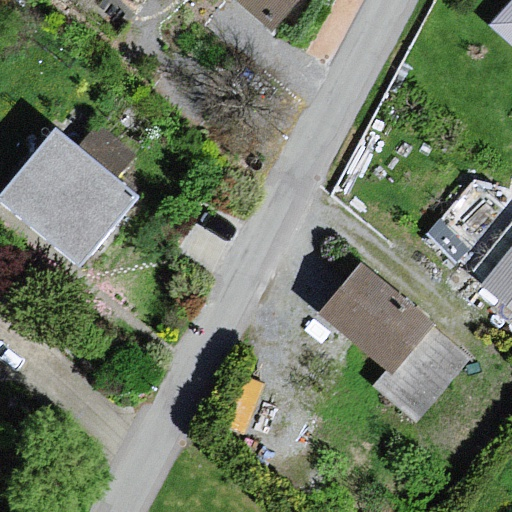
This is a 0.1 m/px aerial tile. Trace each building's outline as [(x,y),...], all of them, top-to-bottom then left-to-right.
[(242,0),(277,31),(302,0),(242,0)] [(511,0),(501,0),(474,28),(511,65),(511,0)] [(0,181),(0,219),(69,273),(129,202),(42,134),(0,181)] [(511,232),(464,291),(511,332),(511,232)] [(294,323),(409,426),(463,361),(343,266),(294,323)]
